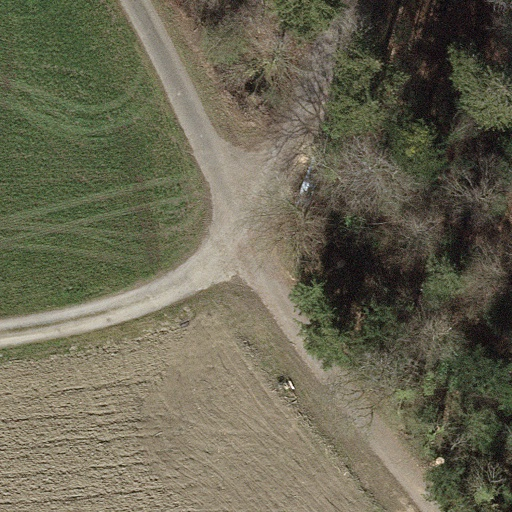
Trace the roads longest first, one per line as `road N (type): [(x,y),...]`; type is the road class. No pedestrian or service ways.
road 1 (track): [(93,0),(245,247),(442,511)]
road 2 (track): [(0,334),(73,323),(197,278),(245,247),(338,79),(366,0)]
